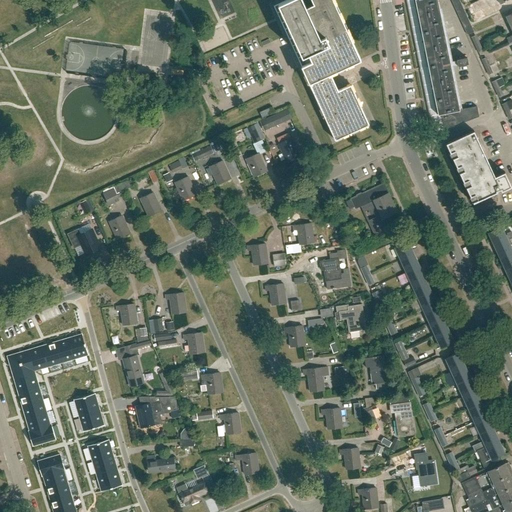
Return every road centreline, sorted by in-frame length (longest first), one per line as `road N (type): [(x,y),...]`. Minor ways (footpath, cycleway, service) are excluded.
road 1 (residential): [(313,511),(323,498),(324,471),(213,228)]
road 2 (residential): [(176,246),(283,487)]
road 3 (residential): [(145,511),(79,290)]
road 4 (unclassified): [(511,377),(443,226)]
road 5 (unclassified): [(404,141),(386,0)]
road 6 (residential): [(213,228),(328,175)]
